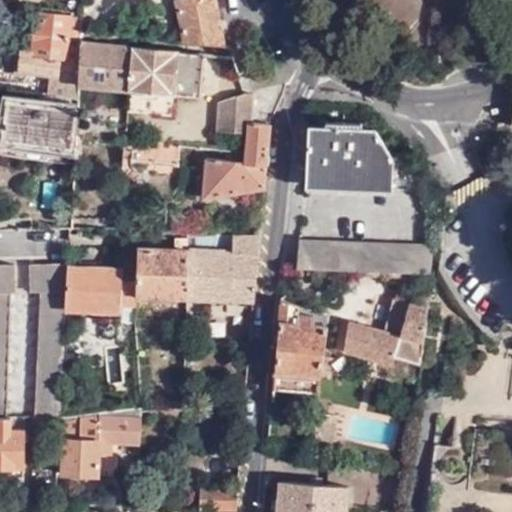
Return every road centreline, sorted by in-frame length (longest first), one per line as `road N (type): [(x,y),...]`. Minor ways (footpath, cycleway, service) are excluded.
road 1 (residential): [(252,511),(287,120),(316,55)]
road 2 (residential): [(316,55),(373,89),(418,102),(511,92)]
